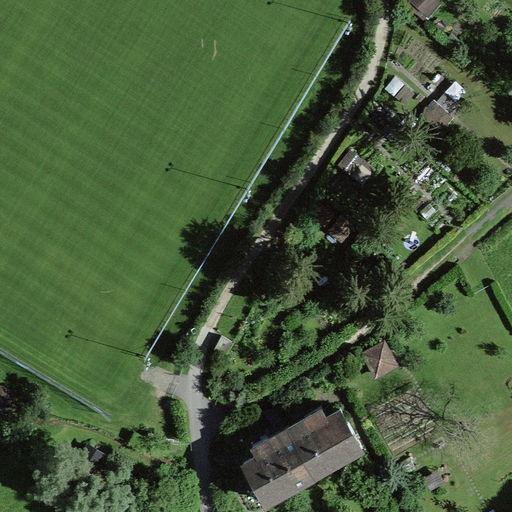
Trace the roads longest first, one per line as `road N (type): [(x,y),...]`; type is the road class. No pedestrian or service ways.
road 1 (track): [(383,0),(381,50),(193,359),(213,424)]
road 2 (track): [(219,511),(213,424),(313,366),(511,212)]
